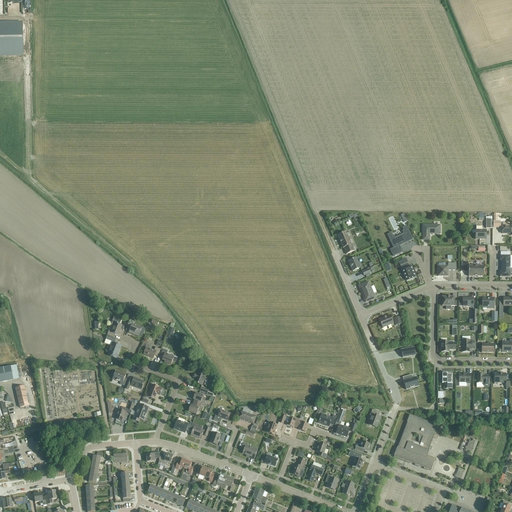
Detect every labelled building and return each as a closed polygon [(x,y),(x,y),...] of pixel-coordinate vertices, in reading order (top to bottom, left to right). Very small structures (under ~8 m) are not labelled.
[(8,0),(9,16),(22,15),(21,0),(8,0)] [(0,55),(23,55),(22,23),(0,23),(0,55)] [(502,227),(502,234),(511,234),(511,236),(511,235),(511,224),(511,225),(511,227),(502,227)] [(407,226),(403,228),(404,231),(403,232),(403,233),(404,234),(399,236),(395,238),(394,236),(393,236),(392,235),(391,233),(389,234),(387,235),(392,244),(394,248),(390,250),(392,253),(393,257),(402,252),(401,249),(399,246),(401,245),(409,241),(413,240),(411,236),(408,229),(407,226)] [(429,234),(440,234),(440,226),(423,226),(423,240),(429,240),(429,234)] [(476,230),(475,230),(475,239),(479,240),(483,240),(486,240),(486,231),(483,231),(483,226),(476,226),(476,230)] [(344,248),(346,255),(354,251),(352,245),(351,245),(346,232),(338,236),(343,249),(344,248)] [(500,272),(500,277),(510,277),(510,275),(511,275),(511,269),(510,269),(510,256),(500,256),(500,261),(501,261),(501,272),(500,272)] [(361,268),(356,258),(348,261),(350,265),(351,268),(353,272),(354,271),(355,271),(357,271),(357,270),(361,268)] [(448,266),(438,266),(438,277),(448,277),(448,271),(456,271),(456,264),(448,264),(448,266)] [(410,266),(403,269),(402,269),(402,270),(407,281),(406,281),(407,281),(415,278),(416,278),(415,277),(411,266),(410,266)] [(484,266),(469,266),(468,277),(484,277),(484,266)] [(366,303),(375,299),(368,282),(359,286),(363,295),(365,298),(364,299),(366,303)] [(446,298),(442,298),(442,306),(446,306),(446,310),(450,310),(450,306),(457,306),(457,301),(454,301),(454,298),(450,298),(450,297),(446,297),(446,298)] [(473,298),(470,298),(462,298),(462,301),(459,301),(459,307),(473,307),(473,298)] [(482,303),(482,308),(487,308),(487,309),(494,309),(494,298),(490,298),(490,299),(482,299),(482,300),(481,302),(482,303)] [(503,305),(503,306),(511,306),(511,298),(506,298),(503,298),(503,305)] [(379,320),(382,328),(394,324),(390,315),(386,317),(385,317),(384,318),(379,320)] [(107,336),(114,338),(115,334),(118,336),(122,326),(120,325),(121,321),(114,318),(111,326),(111,327),(113,328),(112,332),(108,331),(107,335),(107,336)] [(129,323),(126,331),(129,332),(129,333),(133,334),(133,335),(138,337),(139,336),(142,337),(145,330),(141,328),(132,325),(132,324),(129,323)] [(114,338),(107,336),(106,340),(112,342),(107,356),(116,359),(121,347),(114,344),(116,339),(113,338),(114,338)] [(502,344),(502,348),(499,348),(499,352),(502,352),(502,353),(506,353),(506,352),(511,351),(511,339),(509,340),(509,343),(507,344),(502,344)] [(470,341),(462,341),(462,353),(470,353),(470,349),(472,349),(472,350),(475,350),(476,342),(470,342),(470,341)] [(449,342),(441,342),(441,352),(443,352),(444,353),(445,353),(446,353),(447,352),(449,352),(449,350),(455,350),(456,343),(449,343),(449,342)] [(494,353),(494,345),(482,345),(482,353),(494,353)] [(145,348),(143,355),(152,359),(154,356),(156,357),(159,350),(155,348),(153,351),(145,348)] [(406,349),(401,350),(402,354),(403,358),(415,356),(414,348),(406,349)] [(165,361),(164,363),(170,366),(172,362),(175,363),(177,358),(174,357),(173,358),(166,355),(167,352),(162,350),(160,356),(163,358),(162,360),(165,361)] [(17,365),(11,366),(0,368),(0,382),(13,380),(20,379),(17,365)] [(126,375),(115,371),(112,379),(121,382),(120,385),(125,387),(128,379),(125,378),(126,375)] [(201,386),(206,375),(198,372),(196,376),(195,375),(193,378),(195,379),(194,383),(201,386)] [(447,388),(447,389),(452,389),(452,375),(447,375),(447,374),(442,374),(442,383),(445,383),(445,388),(447,388)] [(466,374),(459,374),(459,377),(455,377),(455,387),(459,387),(459,383),(467,383),(467,384),(470,384),(470,374),(466,374)] [(489,376),(484,376),(484,374),(476,374),(476,380),(476,382),(476,383),(484,384),(484,385),(489,385),(489,376)] [(494,374),(494,384),(495,384),(495,383),(500,383),(506,383),(506,388),(509,388),(509,380),(506,380),(506,374),(494,374)] [(404,381),(403,381),(404,384),(406,390),(413,388),(414,388),(419,386),(417,382),(416,378),(413,379),(412,377),(412,375),(410,376),(408,377),(409,380),(407,380),(404,381)] [(131,386),(141,390),(144,382),(134,378),(133,381),(132,381),(129,379),(125,389),(128,390),(130,385),(131,386)] [(152,385),(148,397),(154,400),(157,394),(160,395),(162,389),(152,385)] [(29,406),(28,401),(24,387),(15,389),(19,403),(20,408),(29,406)] [(193,403),(203,407),(206,401),(202,400),(203,396),(195,393),(193,400),(194,400),(193,403)] [(203,407),(193,403),(192,406),(191,406),(188,412),(196,415),(197,411),(199,412),(200,409),(202,410),(203,407)] [(149,408),(139,405),(133,421),(137,422),(138,420),(144,422),(149,408)] [(119,410),(115,419),(123,422),(125,416),(126,416),(127,413),(130,414),(131,411),(128,410),(122,408),(121,411),(119,410)] [(242,412),(239,420),(253,425),(254,425),(254,424),(256,417),(250,415),(251,412),(243,409),(242,412)] [(336,423),(334,427),(338,429),(336,433),(347,438),(350,429),(340,426),(341,424),(346,411),(344,411),(341,409),(336,423)] [(215,416),(213,421),(220,423),(222,419),(228,421),(230,414),(221,410),(218,417),(215,416)] [(380,413),(372,410),(369,418),(371,419),(368,425),(376,428),(379,422),(381,418),(379,417),(380,413)] [(322,414),(318,423),(329,427),(333,428),(333,426),(337,417),(333,416),(332,418),(322,414)] [(438,434),(441,427),(410,415),(407,422),(407,423),(398,448),(397,447),(394,456),(431,471),(435,462),(431,460),(432,458),(427,456),(429,451),(428,450),(435,433),(438,434)] [(296,428),(299,420),(293,418),(293,419),(289,418),(286,425),(293,428),(293,427),(296,428)] [(299,420),(296,428),(299,429),(298,430),(305,433),(308,425),(304,424),(305,422),(299,420)] [(174,429),(185,433),(188,424),(184,423),(184,424),(177,421),(174,429)] [(273,436),(278,426),(270,422),(265,433),(273,436)] [(191,426),(189,432),(192,433),(190,436),(200,440),(204,431),(201,430),(203,427),(193,423),(191,426)] [(213,433),(209,443),(217,446),(219,440),(223,442),(225,435),(219,433),(219,435),(213,433)] [(473,454),(478,440),(465,436),(461,450),(473,454)] [(3,440),(0,440),(0,449),(1,449),(0,447),(3,446),(3,449),(11,447),(10,444),(4,445),(3,440)] [(368,452),(371,445),(361,441),(360,446),(357,445),(355,450),(362,453),(364,450),(368,452)] [(320,443),(317,452),(319,453),(318,456),(325,459),(327,455),(328,451),(326,450),(327,446),(328,444),(324,442),(323,444),(320,443)] [(253,460),(257,450),(247,446),(247,445),(244,443),(242,448),(244,449),(243,454),(248,456),(248,458),(253,460)] [(8,454),(8,450),(0,450),(0,461),(2,461),(2,458),(3,458),(3,455),(8,454)] [(356,457),(352,467),(360,470),(362,465),(363,466),(364,462),(360,460),(362,455),(354,452),(353,456),(356,457)] [(160,457),(160,453),(151,453),(151,455),(146,456),(147,463),(155,462),(155,459),(159,458),(160,457)] [(274,458),(271,457),(272,454),(268,453),(267,456),(264,464),(267,465),(268,464),(275,467),(278,460),(277,460),(278,458),(278,457),(278,456),(277,456),(276,456),(275,456),(274,457),(274,458)] [(121,463),(120,454),(114,455),(114,458),(112,458),(113,464),(121,463)] [(120,454),(121,463),(129,463),(128,456),(127,457),(126,454),(120,454)] [(159,462),(157,469),(159,470),(160,465),(165,467),(166,465),(167,465),(168,463),(171,464),(173,456),(167,454),(165,458),(160,457),(159,458),(159,462)] [(295,465),(292,474),(298,477),(301,470),(303,471),(304,468),(303,468),(305,462),(305,460),(301,458),(300,460),(297,466),(295,465)] [(184,468),(187,461),(182,459),(181,463),(175,461),(173,468),(180,471),(182,467),(184,468)] [(192,463),(187,461),(184,468),(187,469),(186,473),(191,475),(193,468),(191,467),(192,463)] [(0,473),(0,480),(6,480),(5,474),(10,474),(8,464),(3,465),(3,469),(1,469),(1,473),(0,473)] [(312,466),(307,480),(313,482),(315,476),(314,476),(315,474),(322,476),(324,470),(325,467),(322,466),(321,469),(312,466)] [(204,477),(207,469),(202,467),(202,469),(199,468),(196,477),(198,478),(198,479),(203,481),(204,477)] [(460,468),(456,477),(461,479),(465,470),(460,468)] [(213,471),(207,469),(204,477),(210,479),(209,482),(211,483),(215,474),(212,473),(213,471)] [(223,488),(227,477),(224,476),(224,477),(220,475),(220,476),(217,475),(213,485),(216,486),(216,485),(223,488)] [(331,476),(328,475),(325,482),(328,483),(326,488),(335,491),(339,480),(331,478),(331,476)] [(227,477),(223,488),(225,489),(226,485),(231,487),(230,491),(233,493),(235,486),(232,485),(234,480),(230,479),(231,478),(227,477)] [(344,488),(342,494),(348,496),(351,490),(354,491),(356,485),(347,482),(346,485),(343,484),(341,487),(344,488)] [(154,495),(157,488),(151,485),(148,493),(154,495)] [(163,490),(157,488),(154,495),(160,497),(163,490)] [(262,497),(264,492),(257,489),(255,494),(254,493),(252,498),(257,500),(257,501),(265,504),(267,499),(262,497)] [(163,490),(160,497),(165,500),(168,493),(163,490)] [(57,499),(55,491),(48,492),(49,497),(46,498),(48,505),(53,504),(52,500),(57,499)] [(131,499),(130,492),(123,493),(123,503),(130,502),(129,499),(131,499)] [(42,493),(34,495),(35,503),(40,502),(40,506),(43,505),(47,505),(45,497),(42,498),(42,493)] [(174,495),(168,493),(165,500),(171,502),(174,495)] [(180,497),(174,495),(171,502),(177,504),(180,497)] [(180,497),(177,504),(183,507),(186,500),(180,497)] [(487,498),(481,511),(485,511),(491,499),(487,498)] [(13,508),(11,499),(3,500),(4,509),(13,508)] [(192,511),(195,503),(189,501),(186,508),(192,511)] [(502,509),(508,511),(511,507),(508,506),(509,503),(504,501),(502,504),(503,504),(502,509)] [(195,503),(192,511),(195,511),(198,511),(201,506),(195,503)] [(250,505),(246,511),(254,511),(256,508),(263,510),(265,507),(254,503),(253,506),(250,505)]
